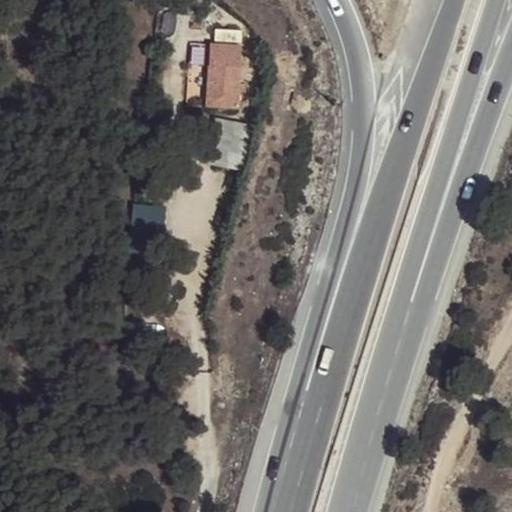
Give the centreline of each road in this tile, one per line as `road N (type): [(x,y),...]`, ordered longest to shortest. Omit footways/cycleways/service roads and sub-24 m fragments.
road 1 (primary): [(342,511),(497,0)]
road 2 (primary): [(457,0),(293,484)]
road 3 (trunk): [(333,0),(355,67),(359,142),(293,484)]
road 4 (motorway): [(354,511),(511,49)]
road 5 (track): [(203,511),(189,219),(198,150)]
road 6 (trunk): [(272,138),(301,183),(344,215),(395,231),(446,230),(511,199)]
road 7 (secondary): [(0,122),(134,161),(272,138)]
road 8 (track): [(511,320),(468,394),(433,511)]
road 9 (trunk): [(281,0),(265,33),(259,86),(272,138)]
road 10 (motorway): [(447,511),(511,408)]
